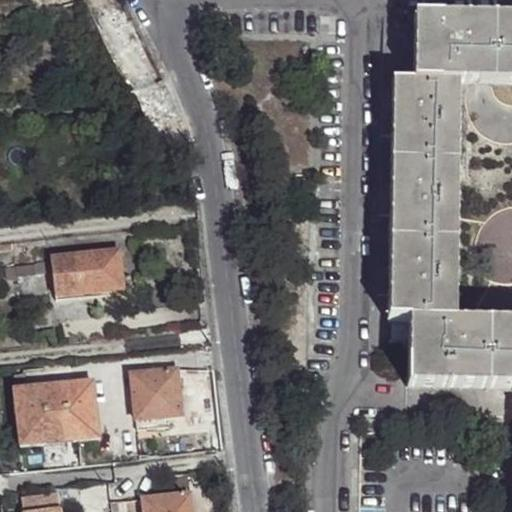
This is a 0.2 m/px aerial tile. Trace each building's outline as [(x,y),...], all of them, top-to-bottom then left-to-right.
[(414,33),(414,87),(459,88),(474,88),(492,88),(493,21),(472,21),(460,21),(449,21),(415,20),(414,33)] [(511,21),(493,21),(492,88),(511,88),(511,21)] [(459,88),(414,87),(391,88),(391,127),(390,167),(457,167),(459,88)] [(457,167),(390,167),(389,206),(389,245),(456,246),(457,167)] [(456,246),(389,245),(389,278),(389,324),(408,326),(454,326),(456,246)] [(116,257),(73,262),(76,295),(97,292),(98,296),(120,293),(116,257)] [(52,302),(77,299),(76,295),(73,262),(48,263),(49,282),(52,302)] [(1,289),(49,282),(48,263),(43,264),(30,273),(1,276),(1,289)] [(76,295),(77,299),(78,303),(98,301),(98,296),(97,292),(76,295)] [(486,396),(488,327),(471,326),(454,326),(408,326),(408,395),(486,396)] [(511,327),(488,327),(486,396),(511,396),(511,327)] [(131,380),(135,418),(136,426),(167,422),(180,421),(177,375),(131,380)] [(97,443),(92,386),(72,389),(73,395),(34,399),(33,392),(13,395),(20,451),(97,443)] [(167,422),(136,426),(137,436),(169,432),(167,422)] [(140,488),(142,504),(189,499),(187,484),(140,488)] [(22,500),(23,511),(60,511),(59,496),(22,500)] [(127,508),(126,498),(109,500),(109,509),(115,509),(127,508)] [(142,504),(142,511),(190,511),(189,499),(142,504)]
